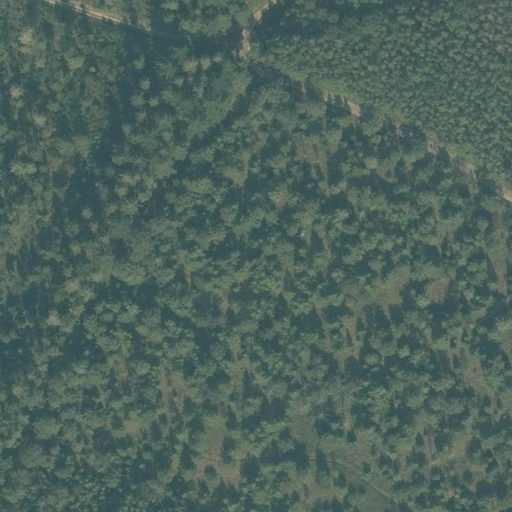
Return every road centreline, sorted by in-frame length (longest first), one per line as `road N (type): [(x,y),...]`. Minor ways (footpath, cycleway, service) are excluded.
road 1 (track): [(241,57),(379,119),(511,198)]
road 2 (track): [(43,0),(241,57),(277,0)]
